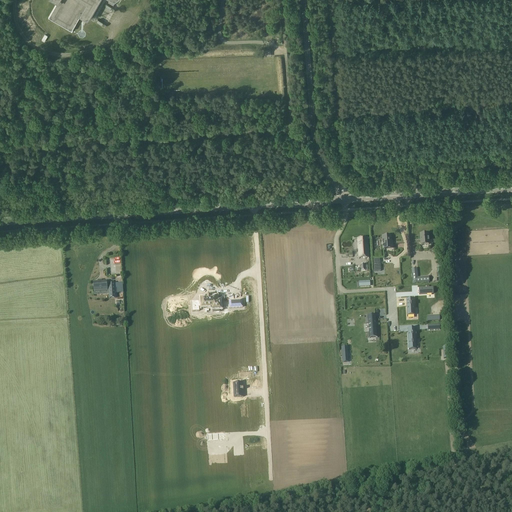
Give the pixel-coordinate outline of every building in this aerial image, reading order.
[(48,18),(61,25),(71,31),(80,15),(87,19),(88,17),(89,17),(89,18),(99,0),(111,0),(114,1),(115,0),(53,0),(57,2),(48,18)] [(420,235),(421,245),(429,245),(428,234),(420,235)] [(391,236),(382,237),(383,250),(393,249),(392,241),(391,242),(391,236)] [(358,258),(368,258),(367,238),(357,238),(358,258)] [(98,282),(93,282),(94,291),(107,290),(109,290),(109,295),(109,299),(116,298),(116,293),(115,289),(115,284),(115,283),(108,284),(109,287),(107,287),(107,284),(106,281),(102,282),(98,282)] [(214,313),(219,312),(219,309),(220,309),(220,301),(217,302),(216,298),(211,298),(211,297),(206,298),(206,299),(201,299),(201,304),(202,308),(202,309),(207,309),(207,308),(212,307),(213,310),(214,310),(214,313)] [(414,299),(406,300),(407,316),(415,316),(414,299)] [(242,300),(229,301),(229,309),(242,308),(242,300)] [(375,316),(368,316),(369,338),(377,337),(375,316)] [(415,328),(408,328),(409,350),(416,350),(415,328)] [(233,384),(234,398),(243,397),(243,390),(243,388),(242,383),(233,384)] [(222,459),(227,459),(227,463),(234,463),(234,456),(235,456),(234,453),(233,453),(233,447),(226,447),(227,453),(208,455),(209,460),(221,459),(222,459)]
